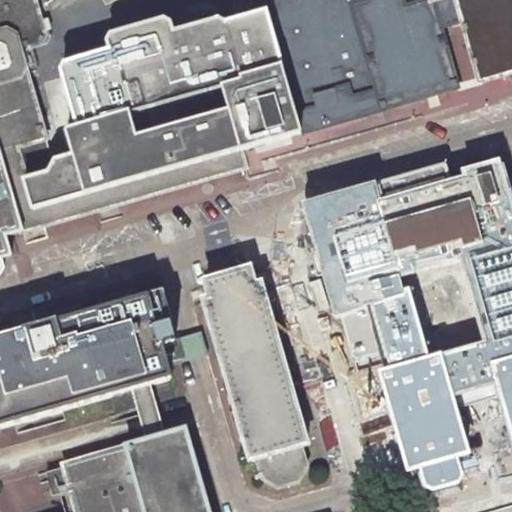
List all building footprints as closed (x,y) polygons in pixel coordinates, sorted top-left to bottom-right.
[(0,0),(0,151),(4,151),(24,232),(246,168),(241,151),(230,113),(177,128),(170,104),(223,89),(238,85),(241,79),(226,25),(221,23),(220,22),(174,35),(171,25),(165,22),(112,37),(109,44),(111,53),(66,66),(62,72),(78,125),(68,128),(67,131),(75,158),(52,164),(46,137),(21,50),(41,45),(45,36),(35,0),(0,0)] [(381,111),(348,0),(271,0),(271,11),(271,12),(270,17),(301,125),(304,133),(381,111)] [(348,0),(381,111),(459,88),(434,2),(430,0),(348,0)] [(511,0),(430,0),(434,2),(440,0),(455,0),(479,80),(482,82),(511,73),(511,0)] [(230,113),(241,151),(304,133),(301,125),(270,17),(271,12),(230,24),(228,18),(221,20),(221,23),(226,25),(241,79),(238,85),(223,89),(230,113)] [(0,275),(0,276),(3,265),(2,259),(12,256),(7,237),(24,232),(4,151),(0,151),(0,275)] [(471,454),(454,393),(494,383),(511,441),(511,440),(511,200),(509,201),(500,167),(496,165),(467,173),(465,176),(466,181),(448,186),(442,168),(307,206),(305,211),(334,314),(341,312),(356,370),(378,364),(407,473),(418,469),(422,485),(432,491),(459,484),(464,474),(459,458),(471,454)] [(210,299),(206,300),(205,303),(250,460),(253,462),(258,461),(263,479),(279,488),(298,483),(307,468),(302,448),(306,447),(308,444),(262,286),(259,285),(256,286),(252,271),(248,270),(208,281),(206,285),(210,299)] [(84,317),(0,341),(0,428),(114,396),(118,412),(139,406),(134,390),(151,386),(170,380),(172,377),(168,364),(184,359),(178,341),(176,341),(172,327),(158,331),(158,330),(150,301),(147,299),(103,312),(100,302),(97,301),(83,304),(82,308),(84,317)] [(195,360),(207,356),(201,334),(189,337),(178,341),(184,359),(185,363),(195,360)] [(140,410),(149,440),(165,436),(156,405),(151,386),(134,390),(139,406),(140,410)] [(210,511),(187,432),(184,430),(165,436),(149,440),(128,446),(106,453),(64,465),(77,511),(210,511)]
